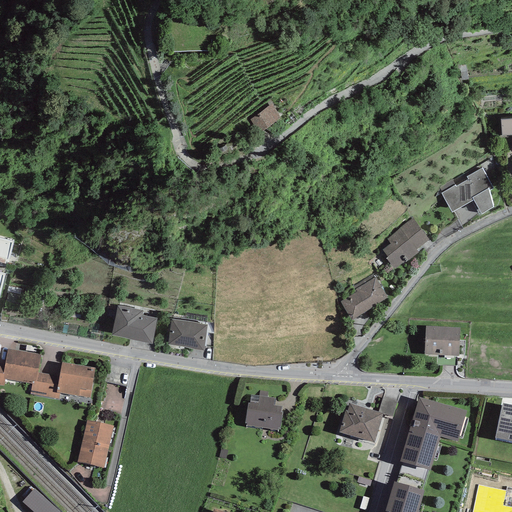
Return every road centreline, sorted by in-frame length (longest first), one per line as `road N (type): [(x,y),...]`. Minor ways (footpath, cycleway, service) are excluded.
road 1 (residential): [(340,377),(213,367),(0,330)]
road 2 (residential): [(340,377),(438,250),(511,213)]
road 3 (track): [(158,0),(148,40),(174,134),(190,162),(214,168)]
road 4 (residential): [(511,387),(340,377)]
